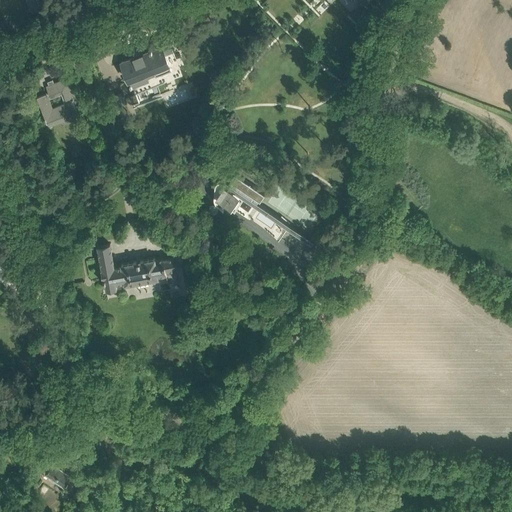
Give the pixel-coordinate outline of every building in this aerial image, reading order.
[(150,51),(122,62),(125,71),(129,80),(131,79),(136,94),(182,76),(172,51),(170,44),(166,35),(148,42),(151,49),(150,50),(150,51)] [(45,118),(44,119),(45,121),(46,121),(48,125),(57,121),(78,113),(72,100),(70,100),(69,98),(75,95),(73,92),(67,78),(46,86),(48,92),(37,96),(45,118)] [(115,94),(108,96),(114,112),(119,110),(117,106),(119,105),(115,94)] [(214,196),(214,197),(214,198),(214,200),(215,200),(215,201),(216,202),(223,209),(224,209),(224,203),(250,220),(251,218),(253,220),(266,230),(279,241),(290,224),(259,202),(265,193),(235,172),(232,177),(228,175),(225,183),(224,182),(222,181),(221,180),(220,180),(219,180),(218,180),(217,180),(216,181),(215,182),(215,183),(215,184),(214,195),(214,196)] [(101,269),(104,285),(105,285),(106,290),(108,290),(115,289),(117,288),(116,284),(125,283),(125,284),(138,282),(146,281),(159,278),(158,277),(167,275),(167,272),(178,270),(182,292),(193,290),(192,287),(197,286),(190,246),(185,247),(185,244),(174,246),(176,257),(164,259),(164,258),(155,260),(155,259),(122,265),(122,266),(114,267),(110,244),(97,246),(101,269)] [(45,473),(64,486),(71,475),(52,462),(45,473)]
